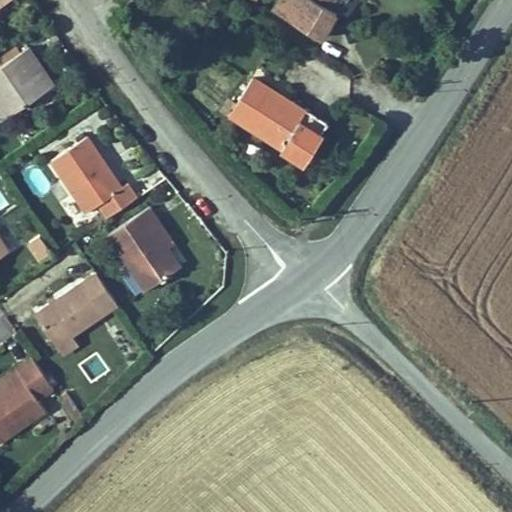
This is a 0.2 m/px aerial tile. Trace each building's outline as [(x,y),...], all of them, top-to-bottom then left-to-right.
[(189,0),(211,12),(217,0),(189,0)] [(361,0),(308,0),(300,13),(286,5),(274,24),(326,57),(349,20),(361,0)] [(34,74),(42,67),(33,55),(0,78),(0,121),(7,131),(51,96),(34,74)] [(42,67),(34,74),(51,96),(60,89),(42,67)] [(294,124),(248,93),(226,124),(308,180),(319,164),(333,143),(298,119),(294,124)] [(104,206),(116,223),(145,201),(133,184),(124,190),(108,169),(89,144),(57,167),(91,214),(104,206)] [(167,227),(156,210),(115,240),(152,294),(187,270),(161,232),(167,227)] [(39,261),(53,252),(41,232),(26,241),(39,261)] [(0,271),(16,260),(0,237),(0,271)] [(43,325),(66,356),(82,344),(128,310),(106,279),(53,317),(43,325)] [(82,344),(66,356),(72,364),(88,353),(82,344)] [(40,373),(24,383),(33,397),(4,417),(0,419),(0,457),(4,463),(54,427),(46,416),(62,405),(40,373)] [(15,390),(0,400),(0,409),(4,417),(33,397),(24,383),(15,390)]
